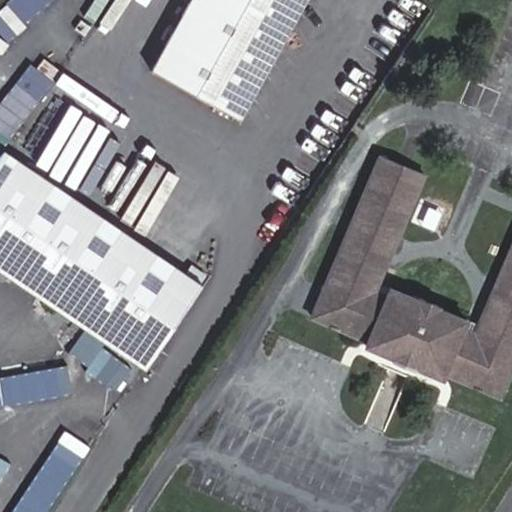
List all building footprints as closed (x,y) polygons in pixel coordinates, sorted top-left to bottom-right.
[(4,0),(0,3),(0,53),(23,21),(49,4),(51,0),(4,0)] [(234,118),(298,0),(181,0),(144,68),(234,118)] [(0,273),(141,369),(197,285),(0,150),(0,273)] [(442,370),(498,393),(511,358),(511,231),(474,324),(462,320),(466,311),(437,299),(438,297),(418,289),(417,291),(389,279),(385,288),(374,283),(420,171),(375,153),(308,315),(365,338),(363,342),(391,354),(390,356),(411,364),(411,362),(440,374),(442,370)] [(76,340),(57,368),(66,374),(71,368),(79,374),(94,352),(76,340)] [(66,374),(75,380),(79,374),(71,368),(66,374)] [(0,401),(35,397),(32,374),(0,378),(0,401)] [(9,511),(43,511),(74,463),(49,448),(9,511)]
